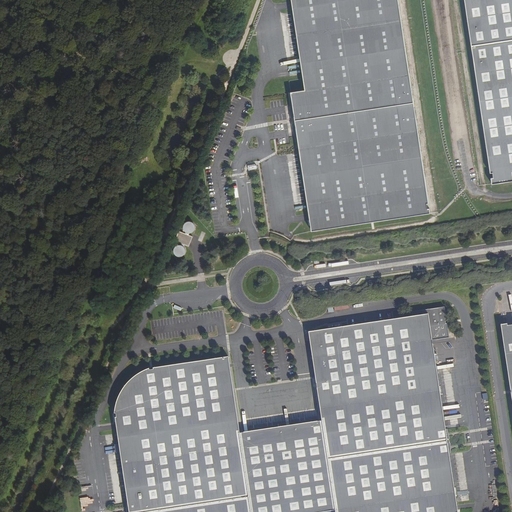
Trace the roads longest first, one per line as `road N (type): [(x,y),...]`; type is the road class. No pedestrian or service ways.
road 1 (unclassified): [(258,111),(276,223),(295,240),(431,222),(402,0)]
road 2 (unclassified): [(293,325),(441,295),(459,304),(486,483),(477,511)]
road 3 (unclassified): [(511,242),(283,276)]
road 4 (unclassified): [(285,287),(511,251)]
road 5 (unclassified): [(511,287),(494,292),(488,310),(511,482)]
road 6 (unclassified): [(236,337),(245,404),(307,394),(293,325)]
road 7 (unclassified): [(103,511),(91,434),(130,352)]
road 8 (unclassified): [(258,111),(237,159),(258,260)]
road 9 (unclassified): [(130,352),(154,302),(236,288)]
